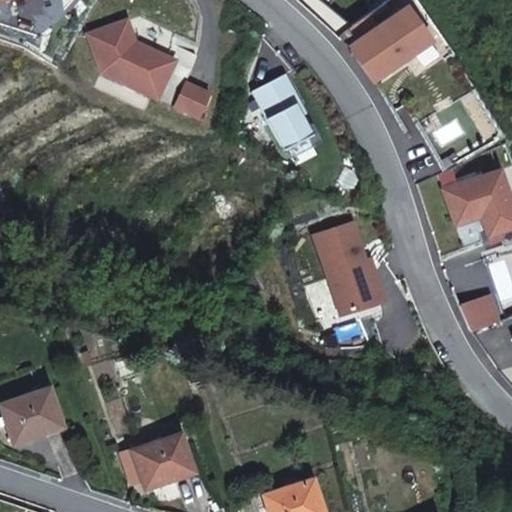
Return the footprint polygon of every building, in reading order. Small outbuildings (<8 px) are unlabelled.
[(402,3),(344,44),(369,80),(427,39),(402,3)] [(99,69),(153,97),(170,59),(132,40),(124,19),(86,32),(99,69)] [(181,81),(182,81),(189,68),(170,59),(153,97),(171,105),(181,81)] [(279,150),(308,135),(292,105),(296,102),(281,74),(248,92),(279,150)] [(171,105),(194,117),(206,93),(182,81),(181,81),(171,105)] [(498,230),(511,224),(511,205),(498,168),(442,187),(455,223),(480,214),(487,234),(498,230)] [(349,222),(311,234),(338,314),(380,300),(366,258),(361,259),(349,222)] [(498,230),(487,234),(489,240),(500,237),(498,230)] [(63,429),(49,389),(0,405),(0,406),(14,446),(44,435),(45,436),(47,435),(46,433),(61,427),(61,430),(63,429)] [(192,476),(194,475),(180,435),(141,448),(139,442),(129,445),(131,451),(145,492),(175,481),(176,482),(177,481),(177,479),(192,474),(192,476)] [(282,481),(284,489),(263,496),(268,511),(323,511),(312,480),(299,485),(297,476),(282,481)]
